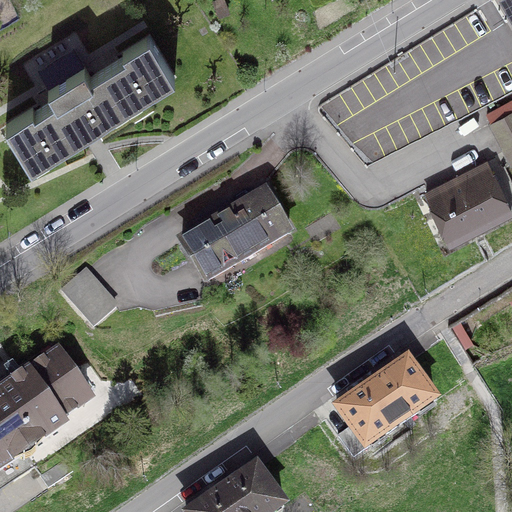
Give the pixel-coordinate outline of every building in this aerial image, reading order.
[(511,0),(497,0),(495,1),(511,28),(511,0)] [(32,108),(6,123),(29,160),(78,130),(74,123),(87,115),(93,126),(174,77),(149,35),(123,52),(125,55),(90,76),(84,67),(48,89),(55,98),(34,111),(32,108)] [(511,112),(491,123),(505,150),(511,145),(511,112)] [(450,242),(511,210),(487,162),(425,192),(450,242)] [(205,282),(288,234),(264,193),(181,242),(205,282)] [(86,267),(60,290),(93,327),(119,305),(86,267)] [(0,470),(4,467),(14,482),(35,467),(25,453),(64,425),(61,420),(90,400),(59,354),(0,394),(0,470)] [(353,458),(435,401),(407,362),(338,411),(350,428),(338,436),(353,458)] [(63,459),(39,477),(48,489),(72,471),(63,459)] [(276,511),(283,507),(256,468),(192,511),(276,511)]
